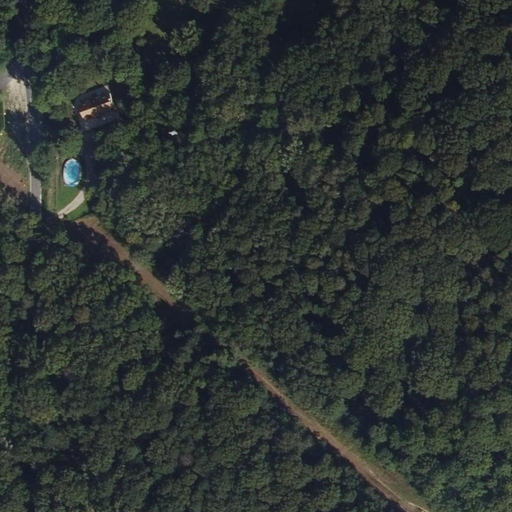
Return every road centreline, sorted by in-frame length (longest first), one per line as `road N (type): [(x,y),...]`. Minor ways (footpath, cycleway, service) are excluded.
road 1 (tertiary): [(25,0),(43,328),(64,360),(112,511)]
road 2 (track): [(215,313),(383,353),(511,356)]
road 3 (unknown): [(160,133),(114,0)]
